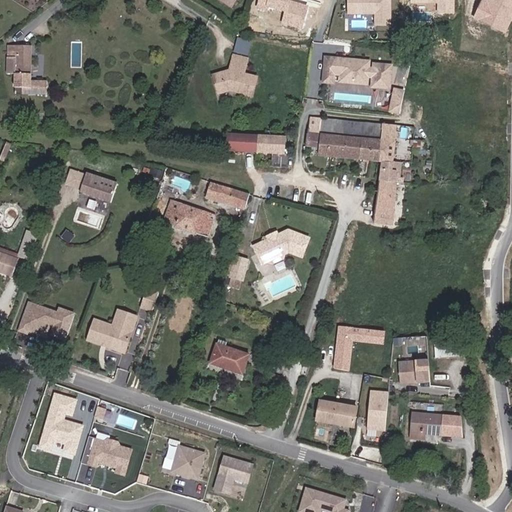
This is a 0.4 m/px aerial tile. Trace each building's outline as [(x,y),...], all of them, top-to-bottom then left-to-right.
[(256,0),(256,4),(284,11),(280,23),(302,28),(308,6),(292,1),(291,0),(256,0)] [(385,0),(344,0),(345,15),(371,15),(371,26),(386,26),(385,0)] [(449,0),(408,0),(409,4),(437,4),(436,14),(450,14),(449,0)] [(511,5),(511,0),(510,0),(487,0),(486,3),(480,1),(473,18),(501,31),(511,5)] [(249,55),(253,40),(240,36),(235,51),(249,55)] [(2,43),(2,56),(10,56),(9,58),(8,85),(16,86),(16,92),(40,93),(41,80),(25,79),(26,44),(2,43)] [(245,55),(231,51),(228,64),(231,64),(230,67),(227,67),(211,72),(217,89),(228,86),(251,91),(255,73),(242,70),(245,55)] [(366,64),(325,61),(324,83),(330,84),(331,75),(340,76),(339,84),(365,86),(366,79),(372,79),(372,88),(388,89),(389,66),(375,65),(375,71),(366,71),(366,64)] [(402,93),(393,92),(390,114),(399,115),(402,93)] [(399,206),(398,206),(404,126),(312,119),(310,119),(307,148),(305,162),(380,172),(379,179),(379,182),(375,224),(376,224),(389,226),(392,226),(397,227),(398,213),(399,213),(399,206)] [(285,156),(284,137),(270,136),(230,135),(226,134),(226,138),(225,152),(272,155),(285,156)] [(287,168),(287,156),(285,156),(272,155),(272,167),(287,168)] [(80,194),(111,205),(121,177),(109,172),(105,182),(87,176),(80,194)] [(209,199),(213,200),(233,205),(248,210),(253,195),(237,191),(217,186),(212,184),(209,199)] [(217,214),(172,202),(166,222),(210,235),(217,214)] [(264,240),(251,247),(261,267),(268,264),(272,265),(282,260),(283,257),(287,254),(302,260),(310,239),(285,231),(277,235),(276,239),(269,242),(264,240)] [(0,270),(15,277),(21,261),(0,252),(0,270)] [(247,262),(234,257),(227,277),(240,282),(247,262)] [(152,313),(158,295),(147,291),(141,309),(152,313)] [(52,314),(25,304),(14,334),(26,338),(28,333),(43,339),(47,326),(54,328),(51,338),(62,343),(71,317),(61,313),(58,322),(50,320),(52,314)] [(125,353),(136,319),(117,312),(112,328),(109,336),(106,336),(91,331),(87,342),(121,354),(125,353)] [(112,328),(94,321),(91,331),(106,336),(109,336),(112,328)] [(386,331),(338,325),(332,368),(348,370),(351,342),(384,346),(386,331)] [(437,357),(465,354),(463,336),(448,337),(448,344),(436,345),(437,357)] [(287,354),(278,351),(274,366),(282,368),(287,354)] [(213,359),(206,376),(238,385),(244,368),(213,359)] [(430,361),(400,363),(402,383),(431,381),(430,361)] [(278,388),(271,386),(267,398),(275,400),(278,388)] [(386,393),(370,392),(367,429),(381,429),(386,393)] [(71,401),(53,395),(35,450),(43,452),(51,439),(62,442),(59,451),(69,454),(77,425),(58,418),(59,413),(67,416),(71,401)] [(318,410),(317,414),(354,422),(354,417),(318,410)] [(464,413),(406,410),(405,440),(426,440),(426,435),(463,437),(464,413)] [(317,414),(314,429),(351,436),(354,422),(317,414)] [(350,438),(351,436),(314,429),(315,431),(350,438)] [(92,439),(84,437),(76,460),(91,465),(94,461),(114,466),(110,472),(118,473),(123,450),(115,445),(105,442),(108,434),(95,430),(92,439)] [(201,453),(176,446),(168,471),(193,478),(201,453)] [(250,460),(222,452),(213,484),(226,488),(230,474),(245,478),(250,460)] [(242,498),(247,484),(238,480),(233,495),(242,498)] [(342,497),(303,486),(296,511),(297,511),(316,511),(318,508),(330,511),(329,511),(347,511),(348,510),(339,508),(342,497)]
